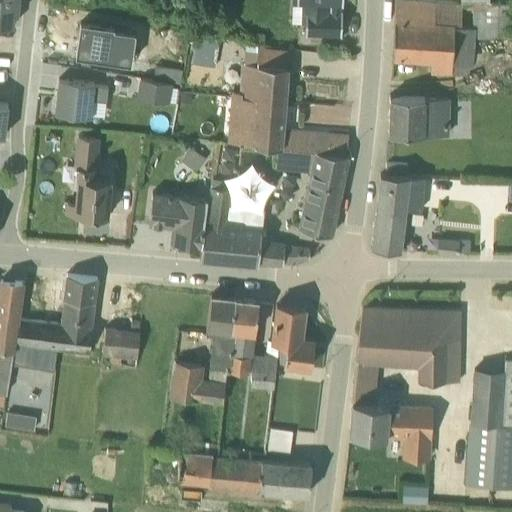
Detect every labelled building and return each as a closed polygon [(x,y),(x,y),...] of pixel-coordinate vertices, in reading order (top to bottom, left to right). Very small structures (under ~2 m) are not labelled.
[(13,14),(16,14),(18,0),(0,0),(0,23),(11,25),(13,14)] [(305,34),(340,35),(341,12),(330,11),(330,0),(290,0),(290,4),(300,5),(300,24),(304,24),(305,34)] [(429,0),(394,0),(391,57),(429,61),(429,73),(449,74),(451,63),(472,63),(473,36),(501,36),(501,3),(465,4),(465,9),(471,9),(472,26),(460,25),(461,3),(429,0)] [(511,2),(501,3),(501,36),(511,36),(511,2)] [(115,26),(79,21),(74,56),(131,64),(135,40),(113,37),(115,26)] [(248,32),(247,42),(262,44),(263,33),(248,32)] [(195,37),(192,61),(215,63),(218,39),(195,37)] [(240,64),(237,92),(283,96),(287,67),(285,67),(287,50),(256,47),(255,51),(244,51),(242,63),(240,64)] [(155,65),(152,79),(178,83),(181,70),(155,65)] [(168,102),(171,82),(138,77),(135,96),(168,102)] [(93,82),(58,78),(54,112),(90,116),(90,114),(104,116),(107,85),(93,84),(93,82)] [(224,142),(276,147),(346,155),(351,135),(283,127),(283,96),(237,92),(230,91),(224,142)] [(448,97),(389,97),(387,135),(447,137),(448,97)] [(98,136),(78,135),(73,183),(77,184),(75,202),(67,201),(66,212),(90,214),(90,218),(101,219),(102,215),(105,215),(108,178),(95,177),(98,136)] [(190,147),(181,160),(196,171),(205,158),(190,147)] [(329,235),(346,155),(276,147),(274,168),(308,173),(300,229),(329,235)] [(406,175),(406,165),(385,164),(384,174),(406,175)] [(405,208),(420,210),(424,176),(379,175),(370,248),(399,250),(405,208)] [(209,186),(207,199),(200,247),(199,258),(281,264),(307,259),(309,247),(286,244),(286,240),(259,237),(262,208),(240,205),(242,190),(209,186)] [(168,242),(200,247),(207,199),(152,191),(148,225),(170,228),(168,242)] [(457,239),(438,238),(437,253),(456,255),(456,251),(469,252),(470,240),(457,239)] [(93,301),(96,278),(66,274),(63,297),(93,301)] [(0,352),(11,354),(11,351),(14,351),(21,282),(0,279),(0,352)] [(220,402),(226,369),(233,298),(209,295),(205,330),(211,332),(206,378),(202,377),(203,364),(172,360),(167,395),(220,402)] [(56,349),(99,354),(100,354),(103,328),(91,327),(93,301),(63,297),(56,349)] [(257,301),(233,298),(226,369),(250,369),(249,383),(272,385),(274,362),(276,342),(269,339),(265,339),(265,353),(252,352),(257,301)] [(276,305),(269,339),(276,342),(274,362),(309,366),(312,339),(301,337),(303,307),(276,305)] [(416,381),(455,380),(458,310),(361,306),(354,359),(348,433),(385,436),(387,402),(373,402),(378,362),(415,366),(416,381)] [(18,317),(15,344),(56,349),(60,321),(18,317)] [(109,354),(108,363),(134,367),(139,319),(131,318),(129,328),(104,326),(100,354),(109,354)] [(11,351),(9,363),(53,369),(56,349),(15,344),(14,351),(11,351)] [(11,354),(0,352),(0,405),(1,406),(11,354)] [(511,487),(511,357),(503,357),(503,368),(472,366),(463,484),(511,487)] [(401,438),(401,457),(429,457),(431,404),(387,402),(385,436),(401,438)] [(266,448),(287,451),(291,430),(269,427),(266,448)] [(217,452),(218,443),(190,439),(189,449),(217,452)] [(308,494),(310,464),(260,456),(211,452),(179,448),(177,480),(207,483),(207,486),(308,494)] [(401,501),(426,502),(427,486),(401,484),(401,501)] [(176,492),(144,489),(143,506),(175,508),(176,492)] [(9,503),(0,502),(0,511),(24,511),(25,509),(9,507),(9,503)]
